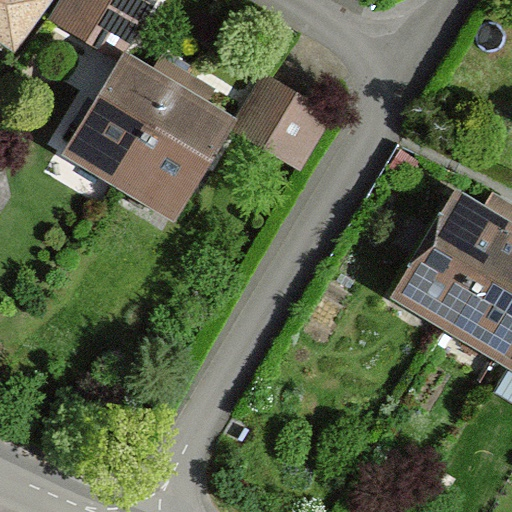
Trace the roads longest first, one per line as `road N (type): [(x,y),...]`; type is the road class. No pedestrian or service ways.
road 1 (residential): [(148,511),(413,77)]
road 2 (residential): [(413,77),(287,0)]
